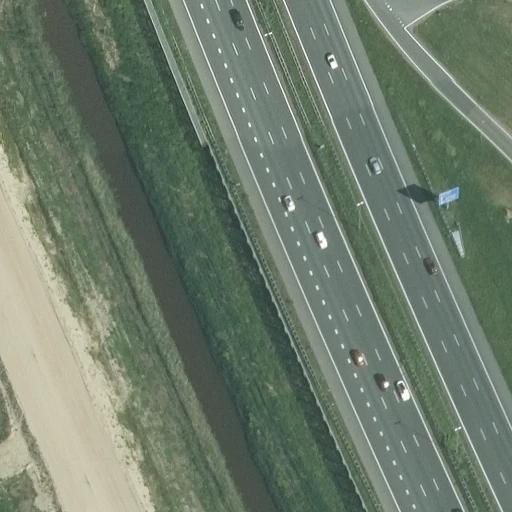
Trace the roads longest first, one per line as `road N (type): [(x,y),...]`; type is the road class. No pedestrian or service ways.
road 1 (motorway): [(222,0),(342,303),(440,511)]
road 2 (motorway): [(511,470),(404,247),(306,0)]
road 3 (unclassified): [(114,511),(0,262)]
